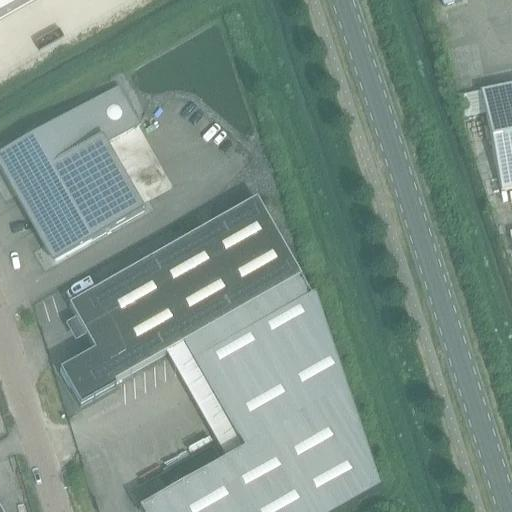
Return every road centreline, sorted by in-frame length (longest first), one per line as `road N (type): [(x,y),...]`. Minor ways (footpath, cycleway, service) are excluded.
road 1 (secondary): [(503,511),(337,0)]
road 2 (unknown): [(0,295),(217,173)]
road 3 (unclassified): [(0,319),(57,511)]
